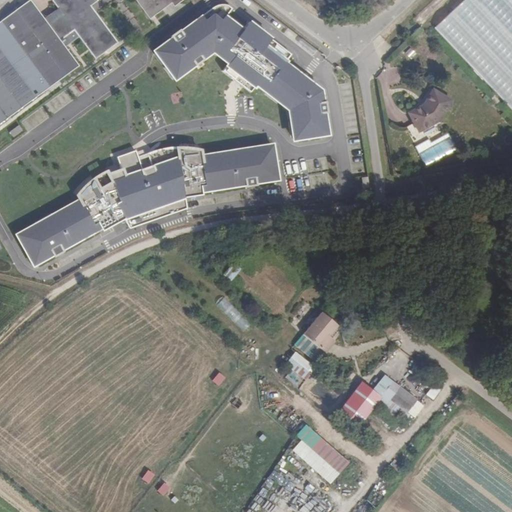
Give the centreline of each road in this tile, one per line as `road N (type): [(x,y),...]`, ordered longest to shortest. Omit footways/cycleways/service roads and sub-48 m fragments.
road 1 (track): [(511,187),(380,197),(168,236),(57,292),(0,344)]
road 2 (unclassified): [(351,52),(364,83),(400,330),(511,419)]
